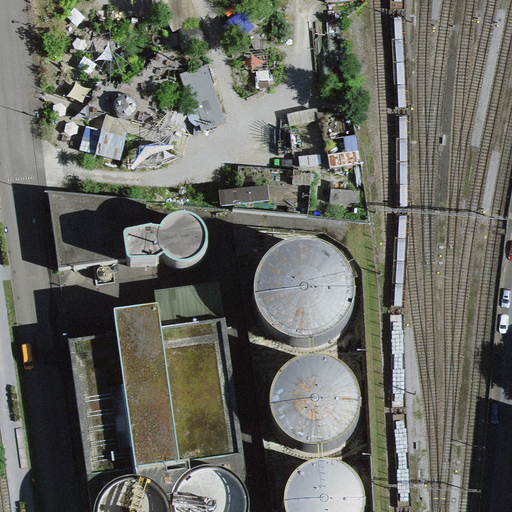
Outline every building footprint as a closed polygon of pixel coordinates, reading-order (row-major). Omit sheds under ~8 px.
[(166,0),(135,0),(137,17),(168,15),(166,0)] [(91,112),(85,129),(120,140),(126,123),(91,112)] [(120,140),(85,129),(78,151),(112,163),(120,140)] [(351,138),(318,143),(322,171),(355,166),(351,138)] [(307,174),(284,172),(282,186),(305,189),(307,174)] [(209,194),(211,210),(260,204),(258,188),(209,194)] [(356,193),(325,190),(324,202),(355,205),(356,193)] [(156,265),(164,261),(166,264),(174,269),(183,270),(192,268),(200,263),(205,255),(207,245),(205,235),(199,227),(191,221),(181,220),(171,222),(163,228),(160,234),(151,233),(151,232),(149,232),(145,202),(48,193),(58,271),(126,261),(128,265),(131,267),(156,266),(156,265)] [(258,254),(254,227),(234,226),(233,226),(237,257),(258,254)] [(255,304),(262,324),(273,336),(289,345),(306,347),(323,343),(338,334),(349,321),(354,301),(351,280),(340,263),(323,251),(303,247),(282,252),(266,265),(256,283),(255,304)] [(154,294),(156,309),(158,330),(223,322),(219,286),(154,294)] [(68,343),(91,511),(250,511),(225,322),(223,322),(158,330),(156,309),(115,315),(114,315),(114,316),(116,336),(68,343)] [(271,417),(279,435),(291,446),(307,452),(324,452),(340,446),(352,434),(359,419),(360,402),(355,386),(344,374),(330,365),(322,364),(314,363),(294,368),(279,380),(271,398),(271,417)] [(284,511),(363,511),(364,504),(360,489),(351,477),(337,469),(322,467),(306,471),(293,482),(285,497),(284,511)]
